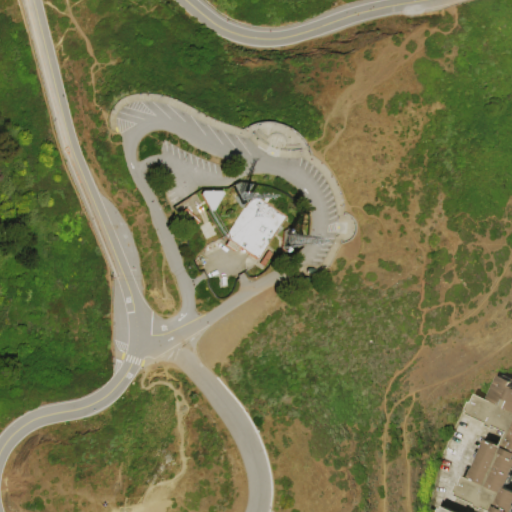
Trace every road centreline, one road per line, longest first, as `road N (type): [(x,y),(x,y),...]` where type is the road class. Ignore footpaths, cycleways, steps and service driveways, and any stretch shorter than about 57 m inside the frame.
road 1 (residential): [(159,334),(198,323),(293,264),(312,241),(317,215),(290,175),(153,123),(135,132),(127,159),(186,298),(182,315),(159,334)]
road 2 (tertiary): [(134,335),(129,295),(69,146),(30,0)]
road 3 (tertiary): [(184,0),(227,31),(269,39),(421,0)]
road 4 (tertiary): [(0,448),(30,420),(105,395),(131,360),(134,335)]
